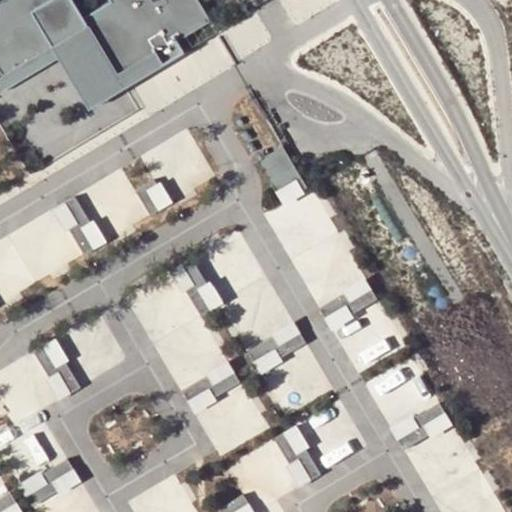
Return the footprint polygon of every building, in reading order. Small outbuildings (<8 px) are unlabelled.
[(0,0),(0,70),(2,75),(85,25),(116,76),(154,53),(161,65),(183,52),(176,40),(209,20),(197,0),(0,0)] [(0,91),(57,57),(88,109),(124,87),(161,65),(154,53),(116,76),(85,25),(2,75),(0,76),(0,91)] [(258,160),(278,193),(298,181),(303,190),(308,187),(283,146),(258,160)] [(149,215),(160,209),(148,188),(156,183),(154,179),(134,190),(149,215)] [(148,188),(160,209),(172,201),(160,181),(156,183),(148,188)] [(298,181),(278,193),(285,205),(305,193),(303,190),(298,181)] [(76,225),(69,229),(83,254),(95,248),(82,226),(90,221),(75,196),(63,203),(76,225)] [(53,209),(65,231),(69,229),(76,225),(63,203),(53,209)] [(90,221),(82,226),(95,248),(106,241),(93,219),(90,221)] [(6,262),(20,289),(48,273),(33,247),(6,262)] [(199,286),(207,282),(192,256),(181,263),(194,285),(186,290),(200,315),(212,308),(199,286)] [(186,290),(194,285),(181,263),(170,269),(183,291),(186,290)] [(345,293),(349,301),(371,287),(365,277),(343,290),(345,293)] [(222,302),(210,280),(207,282),(199,286),(212,308),(222,302)] [(349,306),(353,314),(378,299),(371,287),(349,301),(345,293),(319,308),(327,320),(349,306)] [(333,330),(355,317),(353,314),(349,306),(327,320),(333,330)] [(272,336),(277,344),(299,331),(292,320),(270,333),(272,336)] [(276,350),(280,357),(305,342),(299,331),(277,344),(272,336),(247,351),(254,363),(276,350)] [(68,360),(55,338),(44,344),(57,366),(65,362),(68,360)] [(44,344),(33,351),(48,377),(56,372),(69,394),(80,387),(65,362),(57,366),(44,344)] [(260,373),(282,361),(280,357),(276,350),(254,363),(260,373)] [(206,375),(211,383),(233,370),(226,359),(204,372),(206,375)] [(210,389),(215,396),(240,381),(233,370),(211,383),(206,375),(181,390),(188,402),(210,389)] [(48,377),(44,379),(57,401),(69,394),(56,372),(48,377)] [(194,412),(217,400),(215,396),(210,389),(188,402),(194,412)] [(447,414),(440,402),(414,417),(419,425),(397,438),(404,449),(429,434),(425,427),(447,414)] [(413,414),(390,427),(397,438),(419,425),(414,417),(413,414)] [(429,434),(431,438),(453,425),(447,414),(425,427),(429,434)] [(305,449),(308,447),(295,425),(284,431),(297,453),(305,449)] [(284,431),(273,438),(288,464),(296,459),(309,481),(320,474),(305,449),(297,453),(284,431)] [(74,470),(67,459),(42,474),(46,481),(24,494),(31,506),(56,490),(52,483),(74,470)] [(285,466),(298,488),(309,481),(296,459),(288,464),(285,466)] [(40,470),(17,483),(24,494),(46,481),(42,474),(40,470)] [(56,490),(58,494),(80,481),(74,470),(52,483),(56,490)] [(0,495),(9,491),(0,473),(0,495)] [(0,511),(3,511),(17,504),(10,493),(0,498),(0,511)] [(220,511),(237,511),(250,505),(243,494),(218,509),(220,511)]
